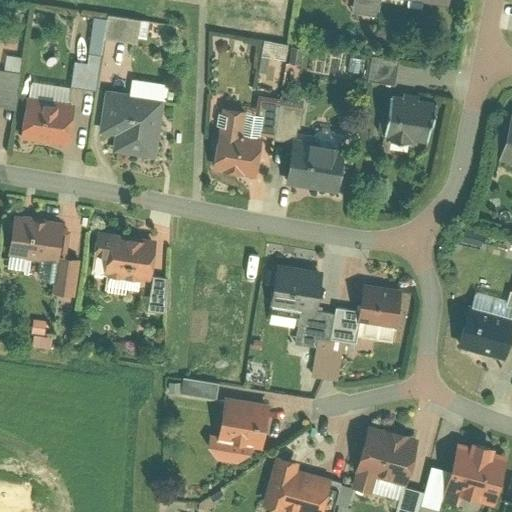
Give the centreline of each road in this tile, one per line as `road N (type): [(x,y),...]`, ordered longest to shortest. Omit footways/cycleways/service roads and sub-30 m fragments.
road 1 (residential): [(0,172),(320,234),(412,241)]
road 2 (residential): [(412,241),(430,293),(429,384),(456,407),(511,426)]
road 3 (residential): [(412,241),(444,209),(486,68)]
